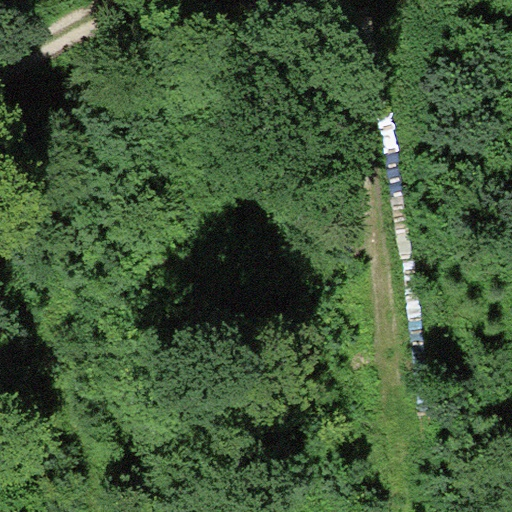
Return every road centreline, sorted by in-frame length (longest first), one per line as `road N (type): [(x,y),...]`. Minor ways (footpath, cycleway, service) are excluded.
road 1 (track): [(312,0),(377,213),(393,432)]
road 2 (track): [(145,0),(87,17),(0,71)]
